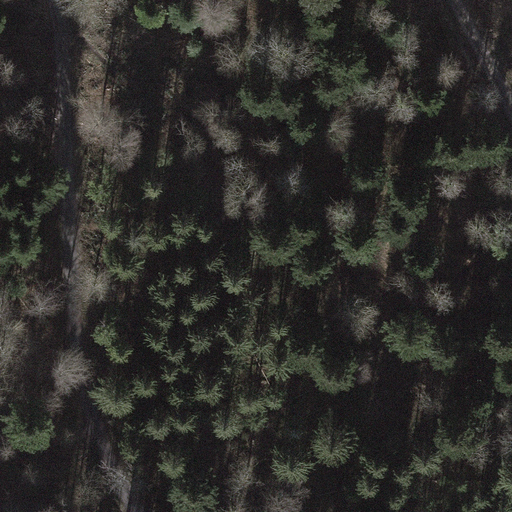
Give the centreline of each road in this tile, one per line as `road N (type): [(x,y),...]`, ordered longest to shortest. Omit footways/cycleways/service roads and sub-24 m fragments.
road 1 (track): [(137,511),(84,385),(56,0)]
road 2 (track): [(511,108),(454,0)]
